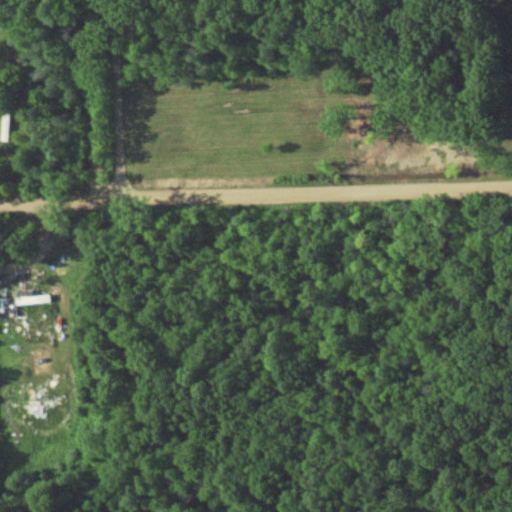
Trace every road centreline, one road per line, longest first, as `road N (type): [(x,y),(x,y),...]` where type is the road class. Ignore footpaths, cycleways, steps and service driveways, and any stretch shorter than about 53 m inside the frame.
road 1 (residential): [(511,191),(0,205)]
road 2 (residential): [(102,201),(94,0)]
road 3 (residential): [(123,200),(117,0)]
